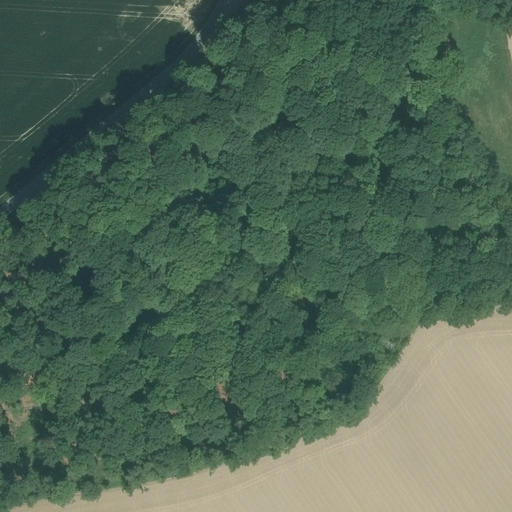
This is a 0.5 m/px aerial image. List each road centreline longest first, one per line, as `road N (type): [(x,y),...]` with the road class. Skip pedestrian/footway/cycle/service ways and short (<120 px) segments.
road 1 (track): [(511,213),(420,74),(227,0)]
road 2 (tertiary): [(0,214),(182,61),(226,0)]
